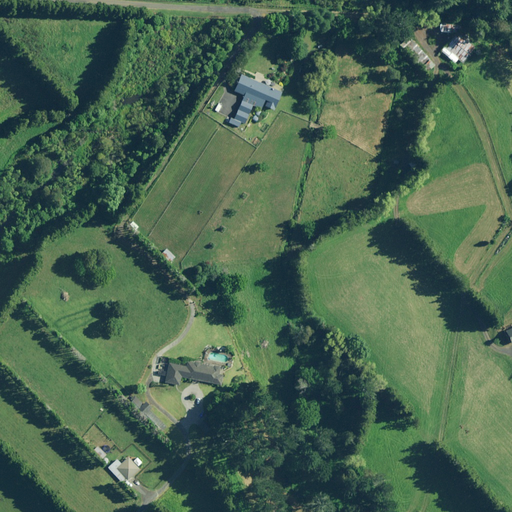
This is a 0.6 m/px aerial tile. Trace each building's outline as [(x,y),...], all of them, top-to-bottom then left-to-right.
[(439,31),(454,33),(455,30),(457,30),(458,25),(440,23),(439,31)] [(455,63),(459,58),(463,62),(478,44),(460,30),(446,47),(445,47),(441,51),(455,63)] [(435,64),(408,36),(399,45),(411,58),(425,73),(435,64)] [(282,91),(241,74),(234,91),(244,95),(234,119),(230,117),(228,122),(239,127),(241,122),(245,123),(253,105),(261,109),(263,105),(274,110),(282,91)] [(219,368),(187,362),(186,366),(168,363),(164,382),(179,385),(181,377),(220,385),(222,374),(218,374),(219,368)] [(139,469),(128,457),(122,464),(117,459),(108,467),(119,480),(124,476),(128,480),(139,469)]
